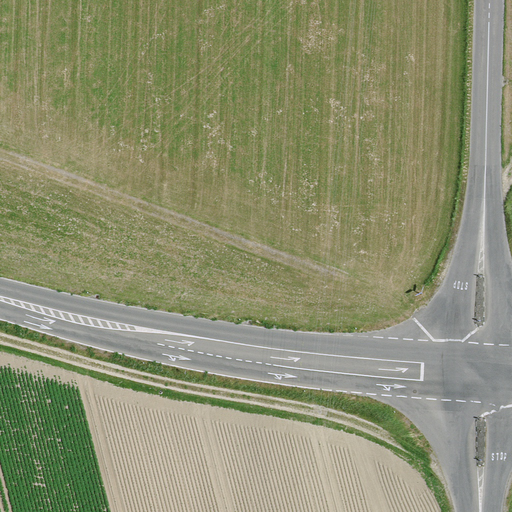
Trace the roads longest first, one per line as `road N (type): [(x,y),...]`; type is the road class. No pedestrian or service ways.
road 1 (primary): [(482,375),(255,354),(0,298)]
road 2 (tertiary): [(482,375),(492,0)]
road 3 (tertiary): [(480,511),(482,375)]
